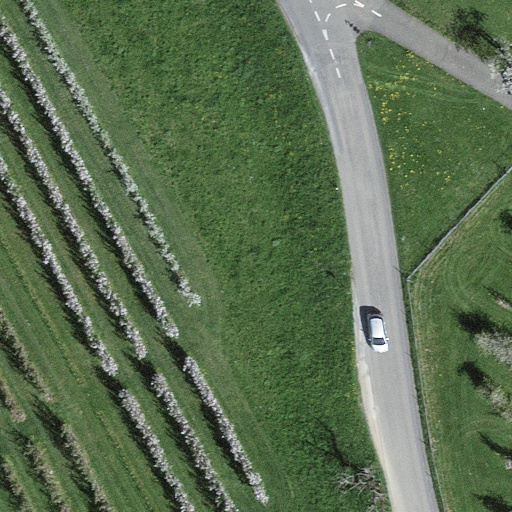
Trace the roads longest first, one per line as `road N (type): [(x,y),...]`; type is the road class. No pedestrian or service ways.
road 1 (tertiary): [(353,0),(450,511)]
road 2 (unclassified): [(406,0),(511,61)]
